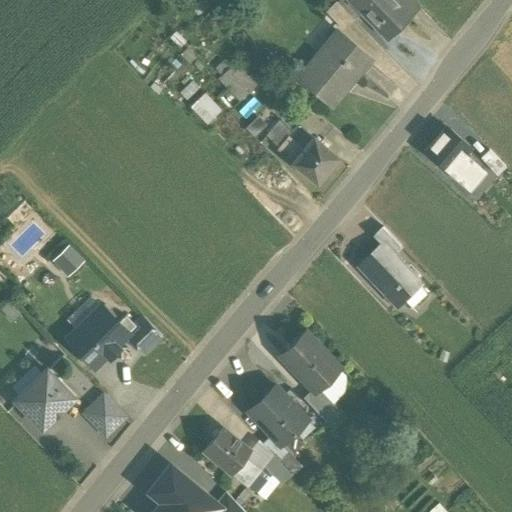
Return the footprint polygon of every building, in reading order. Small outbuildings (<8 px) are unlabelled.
[(363,13),(351,0),(340,0),(338,3),(355,21),(363,13)] [(393,0),(351,0),(363,13),(386,36),(406,16),(408,14),(393,0)] [(420,8),(411,0),(393,0),(408,14),(406,16),(409,19),(420,8)] [(338,3),(336,2),(325,12),(344,32),(355,21),(338,3)] [(337,31),(298,78),(332,106),(371,60),(337,31)] [(253,84),(232,62),(216,77),(238,99),(253,84)] [(190,107),(207,124),(221,111),(204,93),(190,107)] [(280,119),(267,135),(278,147),(287,136),(292,130),(280,119)] [(469,147),(445,127),(425,151),(448,171),(449,171),(456,162),(469,147)] [(303,149),(287,136),(278,147),(277,148),(292,162),(303,149)] [(303,149),(292,162),(317,184),(339,158),(313,137),(303,149)] [(506,166),(489,148),(479,157),(496,175),(506,166)] [(478,180),(456,162),(449,171),(470,189),(478,180)] [(401,246),(383,226),(373,236),(380,245),(382,243),(392,254),(392,253),(401,246)] [(68,275),(85,257),(68,242),(52,261),(68,275)] [(392,254),(382,243),(380,245),(359,265),(396,306),(420,283),(392,253),(392,254)] [(101,305),(66,338),(93,366),(106,354),(108,357),(118,348),(116,345),(125,335),(128,333),(117,322),(101,305)] [(135,324),(125,315),(117,322),(128,333),(135,325),(135,324)] [(161,335),(143,316),(135,324),(135,325),(128,333),(125,335),(143,353),(161,335)] [(342,369),(305,331),(288,347),(289,349),(281,356),(314,392),(316,393),(342,369)] [(45,369),(15,399),(42,427),(73,397),(45,369)] [(305,418),(275,386),(249,410),(279,442),(291,431),(292,432),(295,430),(294,429),(305,418)] [(332,402),(328,406),(316,393),(314,392),(306,400),(333,428),(346,416),(332,402)] [(103,396),(85,413),(105,433),(123,416),(103,396)] [(249,449),(222,426),(202,449),(230,472),(245,455),(249,449)] [(272,453),(259,438),(249,449),(245,455),(261,468),(246,486),(254,492),(271,473),(262,464),(272,453)] [(292,474),(272,453),(262,464),(271,473),(281,484),(292,474)] [(245,455),(230,472),(246,486),(261,468),(245,455)] [(202,491),(168,463),(147,489),(162,500),(152,511),(213,511),(215,511),(218,507),(201,493),(202,491)] [(360,479),(352,486),(358,492),(366,485),(360,479)] [(218,507),(215,511),(216,511),(245,511),(227,492),(216,505),(218,507)]
